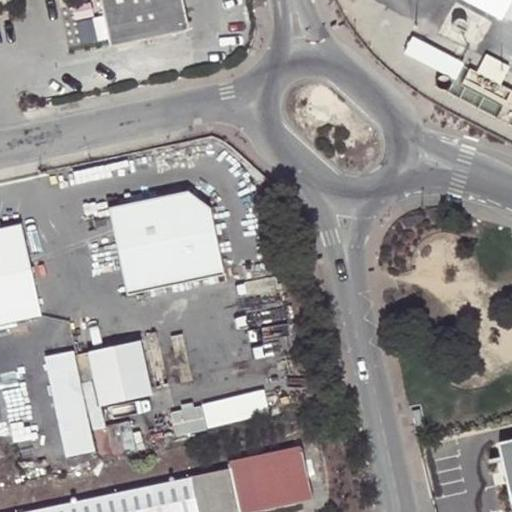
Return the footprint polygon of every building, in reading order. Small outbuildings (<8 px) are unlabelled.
[(99,0),(109,49),(188,32),(181,0),(99,0)] [(461,0),(501,20),(511,0),(461,0)] [(511,0),(501,20),(511,25),(511,0)] [(467,64),(414,35),(403,54),(457,83),(467,64)] [(511,66),(511,64),(488,52),(477,73),(502,85),(511,66)] [(186,190),(107,207),(109,218),(119,216),(123,233),(114,240),(127,295),(224,275),(208,206),(186,190)] [(119,216),(109,218),(114,240),(123,233),(119,216)] [(22,217),(0,221),(0,319),(42,310),(22,217)] [(152,388),(140,334),(89,345),(101,399),(152,388)] [(71,453),(99,447),(78,348),(50,354),(71,453)] [(176,407),(180,429),(274,412),(270,391),(176,407)] [(511,432),(498,436),(511,498),(511,432)] [(251,511),(311,499),(300,446),(227,462),(227,468),(23,511),(251,511)]
